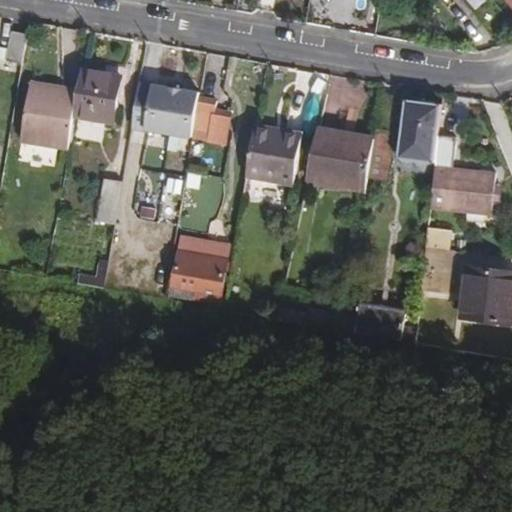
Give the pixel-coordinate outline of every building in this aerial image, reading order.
[(24,64),(29,35),(14,33),(10,62),(24,64)] [(122,79),(84,72),(80,92),(75,116),(115,123),(122,79)] [(156,84),(143,82),(135,126),(148,128),(156,84)] [(33,83),(32,87),(58,93),(59,88),(33,83)] [(148,128),(195,136),(196,128),(201,98),(202,92),(156,84),(148,128)] [(23,142),(70,150),(75,116),(80,92),(59,88),(58,93),(32,87),(23,142)] [(377,139),(370,179),(388,181),(403,97),(385,94),(377,139)] [(201,98),(196,128),(213,130),(212,141),(228,143),(233,113),(217,111),(219,101),(201,98)] [(402,152),(434,159),(443,104),(412,98),(402,152)] [(259,126),(250,179),(297,186),(305,137),(277,133),(278,129),(259,126)] [(319,129),(308,177),(368,189),(370,179),(377,139),(319,129)] [(440,135),(436,166),(433,197),(449,200),(447,211),(492,218),(497,174),(456,168),(459,138),(440,135)] [(99,223),(117,226),(124,184),(106,181),(99,223)] [(426,250),(448,252),(451,232),(429,229),(426,250)] [(426,250),(422,291),(442,294),(448,252),(426,250)] [(182,253),(177,288),(200,291),(199,297),(224,301),(230,261),(182,253)] [(511,322),(511,273),(470,268),(462,317),(511,323),(511,322)] [(359,304),(355,335),(400,342),(407,313),(359,304)] [(310,309),(308,326),(343,333),(346,316),(310,309)]
